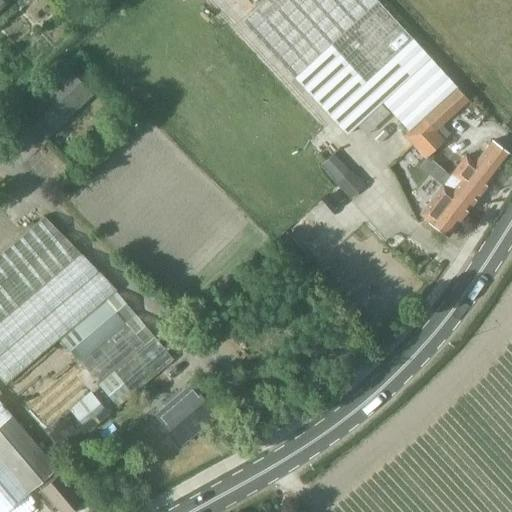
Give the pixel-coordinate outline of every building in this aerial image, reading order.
[(347,134),(382,102),(409,130),(405,134),(413,143),(426,157),(443,139),(435,130),(467,100),(375,0),(264,0),(241,21),(347,134)] [(20,110),(46,138),(91,94),(67,66),(20,110)] [(465,155),(450,174),(460,181),(452,191),(470,205),(509,153),(491,139),(474,162),(465,155)] [(428,204),(420,214),(429,221),(448,235),(470,205),(452,191),(460,181),(450,174),(428,204)] [(44,216),(0,252),(0,378),(5,385),(60,339),(117,407),(173,359),(154,336),(145,344),(107,299),(117,290),(44,216)] [(155,414),(179,444),(216,412),(191,383),(155,414)] [(91,389),(69,407),(88,431),(111,412),(91,389)] [(60,511),(66,511),(82,497),(60,471),(59,471),(57,468),(11,415),(0,402),(0,511),(2,511),(26,493),(27,493),(37,484),(40,488),(41,488),(60,511)]
